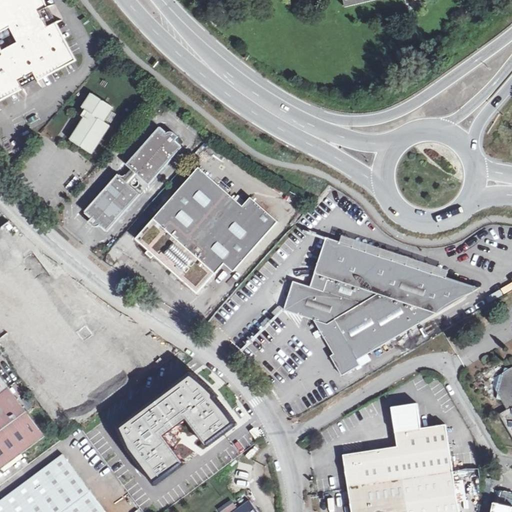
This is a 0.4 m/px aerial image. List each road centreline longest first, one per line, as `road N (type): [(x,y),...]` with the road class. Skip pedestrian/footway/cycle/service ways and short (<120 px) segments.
road 1 (unclassified): [(300,511),(283,439),(247,379),(91,266),(0,183)]
road 2 (tertiary): [(124,0),(190,67),(381,185)]
road 3 (trunk): [(511,35),(385,117),(352,121),(292,111)]
road 4 (tertiary): [(292,111),(223,67),(159,0)]
road 5 (tertiary): [(381,185),(395,212),(422,225),(452,220),(473,199)]
